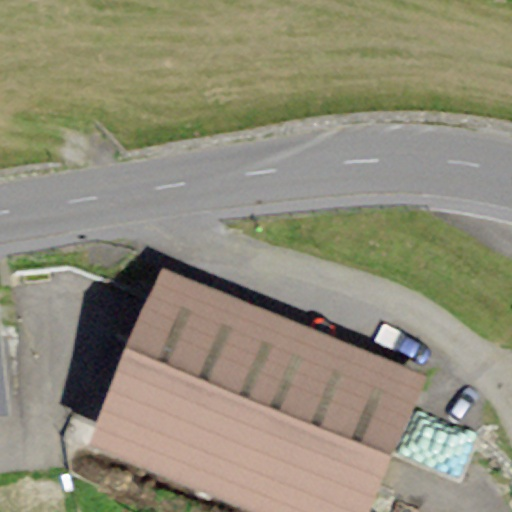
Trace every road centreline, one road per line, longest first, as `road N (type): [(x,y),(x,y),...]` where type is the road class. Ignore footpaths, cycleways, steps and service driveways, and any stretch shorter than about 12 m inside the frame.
road 1 (tertiary): [(0,207),(371,154),(511,171)]
road 2 (track): [(511,397),(478,351),(376,290),(223,243),(160,183)]
